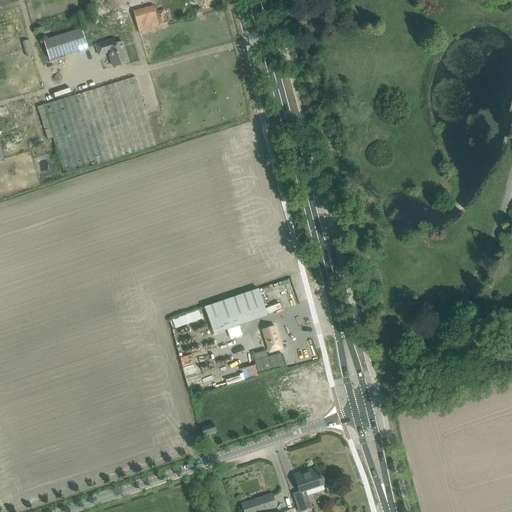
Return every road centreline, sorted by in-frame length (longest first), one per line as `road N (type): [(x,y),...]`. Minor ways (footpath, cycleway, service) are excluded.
road 1 (secondary): [(340,328),(252,0)]
road 2 (unclassified): [(59,511),(341,416)]
